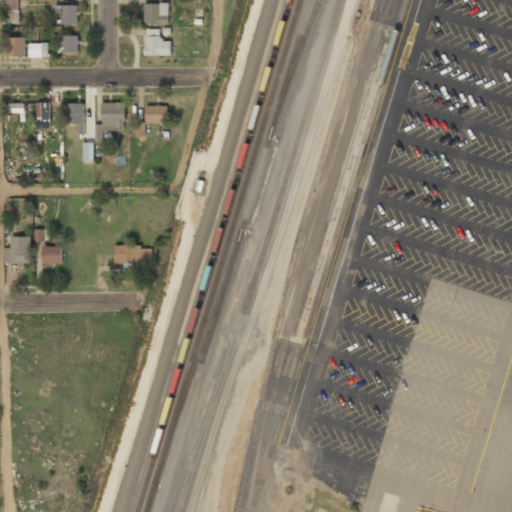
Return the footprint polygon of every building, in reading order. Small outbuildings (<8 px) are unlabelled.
[(19,2),(4,2),(4,23),(19,23),(19,2)] [(78,3),(55,3),(55,23),(78,23),(78,3)] [(143,3),(143,24),(169,24),(169,3),(143,3)] [(171,55),(171,39),(159,39),(159,30),(144,30),(144,55),(171,55)] [(77,51),(77,34),(58,34),(58,51),(77,51)] [(25,37),(5,37),(5,56),(25,56),(25,37)] [(30,43),(30,55),(47,55),(47,43),(30,43)] [(50,101),(37,101),(37,127),(50,127),(50,101)] [(101,101),(101,123),(96,123),(96,140),(102,140),(102,130),(125,130),(125,101),(101,101)] [(25,113),(25,102),(10,102),(10,113),(25,113)] [(84,102),(68,102),(68,122),(77,122),(77,132),(84,132),(84,102)] [(167,123),(167,104),(145,104),(145,123),(167,123)] [(136,135),(144,136),(145,125),(138,124),(136,135)] [(30,235),(11,235),(11,245),(5,245),(5,263),(30,263),(30,235)] [(42,263),(61,263),(61,245),(42,245),(42,263)] [(153,263),(153,245),(114,245),(114,263),(153,263)]
